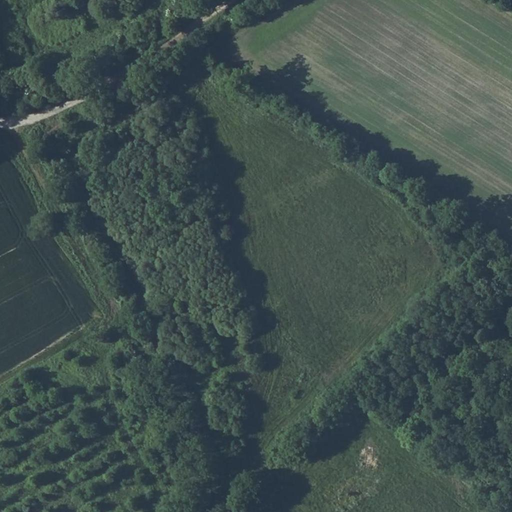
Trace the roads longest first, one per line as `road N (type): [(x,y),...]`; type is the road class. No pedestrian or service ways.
road 1 (unknown): [(201,511),(143,326),(26,147)]
road 2 (track): [(232,0),(81,98),(0,122)]
